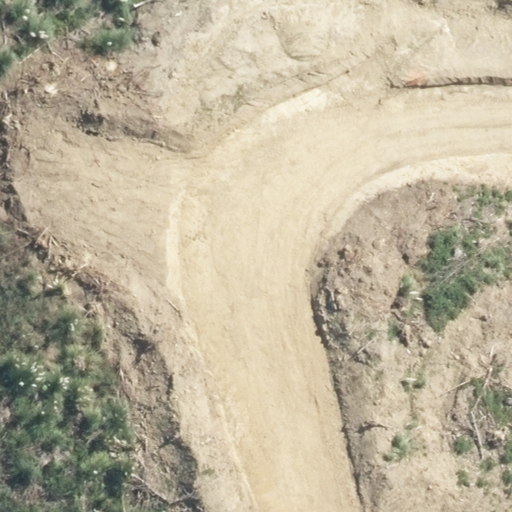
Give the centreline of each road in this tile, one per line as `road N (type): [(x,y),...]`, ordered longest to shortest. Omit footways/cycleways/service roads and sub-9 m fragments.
road 1 (trunk): [(90,511),(511,307)]
road 2 (trunk): [(511,398),(268,511)]
